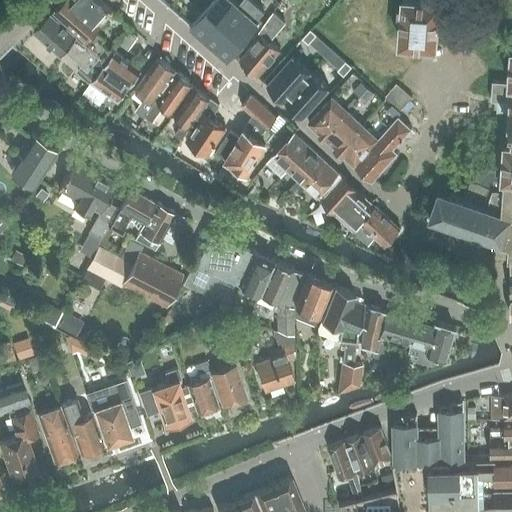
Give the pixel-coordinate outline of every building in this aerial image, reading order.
[(96,29),(112,9),(113,9),(102,0),(65,0),(56,10),(86,38),(84,41),(102,56),(109,48),(101,41),(105,37),(96,29)] [(265,9),(254,0),(241,0),(239,3),(236,0),(212,0),(191,23),(230,57),(252,31),(263,18),(260,15),(265,9)] [(274,30),(295,0),(280,0),(256,35),(259,37),(258,38),(240,60),(257,75),(281,49),(268,37),(274,30)] [(402,0),(400,41),(438,44),(441,0),(402,0)] [(93,66),(102,56),(84,41),(51,12),(34,30),(62,54),(65,50),(89,70),(93,66)] [(119,99),(142,69),(119,53),(138,32),(132,27),(93,80),(119,99)] [(310,28),(302,37),(309,43),(317,34),(315,32),(310,28)] [(285,99),(312,70),(310,68),(295,55),(294,54),(267,83),(268,84),(284,98),(285,99)] [(511,55),(510,78),(492,77),(490,100),(511,101),(510,125),(511,124),(511,140),(506,140),(503,175),(496,174),(496,169),(478,168),(477,181),(471,180),(466,196),(440,187),(430,215),(503,240),(503,241),(511,244),(510,255),(511,255),(511,55)] [(180,73),(177,70),(158,57),(136,88),(146,96),(136,108),(147,116),(151,111),(180,73)] [(352,66),(352,65),(346,60),(338,69),(344,74),(352,66)] [(303,115),(329,86),(328,85),(328,84),(313,71),(312,70),(285,99),(286,100),(301,114),(303,115)] [(193,83),(180,73),(151,111),(147,116),(152,120),(164,105),(172,112),(193,83)] [(368,87),(362,81),(354,90),(361,96),(368,87)] [(397,82),(386,95),(401,107),(412,95),(397,82)] [(186,134),(190,128),(211,98),(196,86),(176,115),(184,123),(174,134),(180,140),(186,134)] [(374,93),(368,87),(361,96),(366,101),(374,93)] [(238,103),(252,115),(265,127),(269,124),(277,114),(250,90),(238,103)] [(309,121),(326,137),(349,110),(332,95),(309,121)] [(220,104),(211,98),(190,128),(192,129),(185,139),(208,154),(227,126),(214,118),(217,114),(215,112),(220,104)] [(396,117),(398,115),(401,112),(393,104),(388,109),(396,117)] [(365,125),(349,110),(326,137),(342,152),(365,125)] [(225,159),(231,163),(231,164),(234,166),(235,169),(241,172),(245,172),(247,173),(267,141),(276,130),(269,124),(265,127),(252,115),(247,124),(245,127),(239,136),(226,157),(225,159)] [(373,180),(399,152),(394,148),(412,127),(398,115),(396,117),(378,138),(356,165),(373,180)] [(378,138),(365,125),(342,152),(356,165),(378,138)] [(285,142),(282,139),(273,149),(276,152),(272,155),(290,172),(312,146),(295,131),(285,142)] [(60,147),(32,132),(20,153),(24,155),(14,172),(39,186),(60,147)] [(290,172),(305,185),(327,160),(312,146),(290,172)] [(76,158),(58,189),(77,200),(74,205),(89,214),(92,208),(99,212),(88,232),(101,240),(109,225),(111,226),(115,219),(121,207),(107,200),(118,181),(76,158)] [(318,196),(323,201),(345,176),(327,160),(305,185),(318,197),(318,196)] [(354,228),(360,221),(375,204),(345,176),(323,201),(354,228)] [(115,219),(111,226),(122,232),(128,220),(133,222),(139,230),(135,238),(156,249),(159,242),(160,242),(163,238),(176,212),(152,199),(130,188),(121,207),(115,219)] [(401,227),(375,204),(360,221),(370,230),(365,234),(374,242),(378,237),(386,244),(401,227)] [(240,281),(254,247),(211,228),(194,260),(183,281),(228,304),(228,303),(240,281)] [(165,305),(182,272),(139,249),(141,245),(129,239),(120,256),(114,252),(115,251),(100,243),(92,257),(86,267),(122,286),(123,283),(165,305)] [(274,256),(254,247),(240,281),(228,303),(228,304),(237,308),(232,319),(234,325),(236,331),(243,329),(240,322),(246,324),(259,292),(274,256)] [(28,254),(16,248),(11,259),(23,264),(28,254)] [(295,335),(293,316),(295,302),(307,273),(303,271),(304,269),(274,256),(259,292),(278,301),(275,308),(281,311),(276,330),(295,335)] [(307,273),(295,302),(293,316),(315,324),(332,281),(308,270),(307,273)] [(334,338),(339,339),(345,339),(342,361),(353,362),(356,340),(359,328),(359,329),(367,302),(354,296),(356,292),(335,282),(317,326),(318,332),(334,338)] [(359,329),(359,328),(356,340),(360,341),(360,343),(374,347),(372,355),(390,360),(391,347),(386,346),(388,339),(380,337),(381,333),(379,333),(386,310),(367,302),(359,329)] [(63,311),(48,303),(40,317),(56,325),(63,311)] [(381,333),(380,337),(388,339),(388,337),(407,342),(415,319),(386,310),(379,333),(381,333)] [(76,335),(83,321),(66,312),(58,326),(76,335)] [(409,343),(406,357),(431,363),(434,354),(445,357),(454,326),(433,320),(434,321),(433,324),(415,319),(407,342),(409,343)] [(242,353),(236,331),(234,325),(217,330),(225,358),(242,353)] [(294,378),(287,358),(296,355),(295,335),(276,330),(279,345),(269,349),(271,355),(256,360),(265,388),(294,378)] [(78,349),(74,337),(69,334),(66,336),(72,352),(78,349)] [(13,341),(19,359),(34,354),(28,336),(13,341)] [(0,360),(15,358),(11,339),(0,341),(0,360)] [(211,370),(207,359),(195,363),(200,377),(187,382),(197,411),(201,410),(203,412),(208,410),(209,407),(219,404),(217,399),(220,398),(211,370)] [(234,361),(211,370),(220,398),(222,403),(226,402),(228,403),(234,401),(235,399),(246,395),(234,361)] [(353,363),(353,362),(342,361),(337,391),(359,385),(362,364),(353,363)] [(145,372),(142,364),(129,368),(132,377),(145,372)] [(169,382),(140,392),(147,412),(160,408),(165,422),(168,421),(171,424),(177,421),(179,417),(189,414),(177,380),(182,378),(178,367),(165,371),(169,382)] [(123,380),(86,393),(91,409),(95,408),(108,442),(119,438),(122,440),(127,438),(128,435),(132,434),(129,426),(141,421),(126,378),(123,379),(123,380)] [(0,411),(8,409),(29,402),(31,401),(24,380),(0,388),(0,411)] [(492,418),(505,418),(511,417),(511,392),(492,394),(492,418)] [(77,397),(60,403),(70,431),(73,430),(81,451),(92,447),(95,449),(99,447),(100,445),(104,444),(92,411),(84,415),(77,397)] [(496,511),(496,508),(496,484),(495,456),(491,456),(488,456),(488,458),(478,458),(465,458),(463,400),(463,399),(440,406),(440,429),(418,430),(417,413),(394,420),(395,462),(394,462),(398,487),(363,495),(356,497),(341,501),(343,511),(496,511)] [(16,434),(0,438),(0,441),(12,475),(38,466),(27,433),(38,429),(31,408),(29,402),(8,409),(10,415),(16,434)] [(54,460),(65,456),(69,458),(72,457),(74,453),(78,452),(70,431),(60,403),(36,411),(54,460)] [(511,436),(511,417),(505,418),(505,427),(491,428),(492,437),(511,436)] [(375,464),(393,457),(381,425),(363,432),(375,464)] [(363,432),(345,439),(358,471),(375,464),(363,432)] [(491,437),(491,456),(495,456),(511,456),(511,436),(492,437),(491,437)] [(348,474),(356,497),(363,495),(358,471),(345,439),(328,445),(340,477),(348,474)] [(511,456),(495,456),(496,484),(511,484),(511,456)] [(270,484),(254,490),(263,511),(307,511),(291,475),(275,482),(273,478),(268,480),(270,484)] [(511,484),(496,484),(496,508),(511,508),(511,484)] [(263,511),(254,490),(238,497),(237,494),(232,496),(233,499),(217,506),(219,511),(263,511)]
